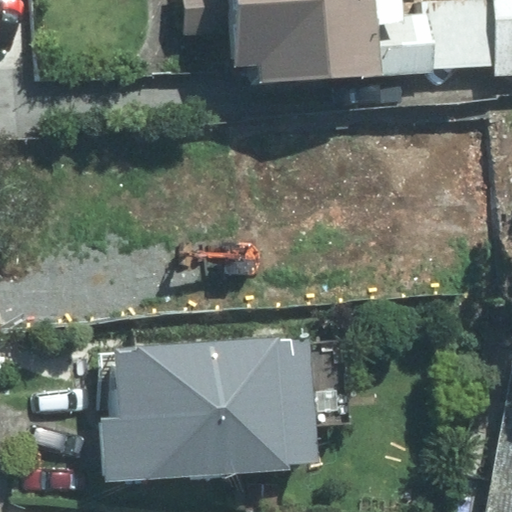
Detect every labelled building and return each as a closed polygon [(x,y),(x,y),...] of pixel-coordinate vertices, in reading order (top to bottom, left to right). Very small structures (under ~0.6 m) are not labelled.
[(183,0),(185,28),(235,27),(236,58),(256,58),(256,70),(492,62),(489,0),(426,0),(427,3),(410,4),(410,0),(183,0)] [(511,0),(498,0),(500,66),(511,65),(511,0)] [(511,107),(289,115),(294,250),(419,246),(419,237),(511,234),(511,107)] [(317,330),(106,336),(110,468),(321,461),(317,330)] [(511,511),(511,364),(487,511),(511,511)]
